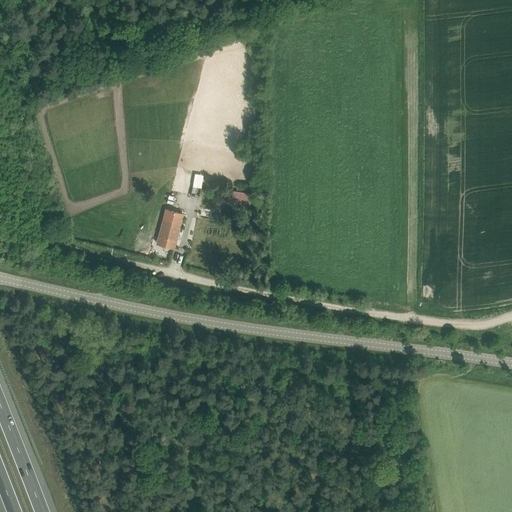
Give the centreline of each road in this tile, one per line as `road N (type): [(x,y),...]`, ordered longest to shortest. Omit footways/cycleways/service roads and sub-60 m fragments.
road 1 (tertiary): [(511,362),(173,316),(0,275)]
road 2 (track): [(511,315),(466,326),(323,304),(131,264),(54,238)]
road 3 (track): [(156,511),(99,352)]
road 4 (track): [(54,238),(0,87)]
road 5 (track): [(99,352),(247,359)]
